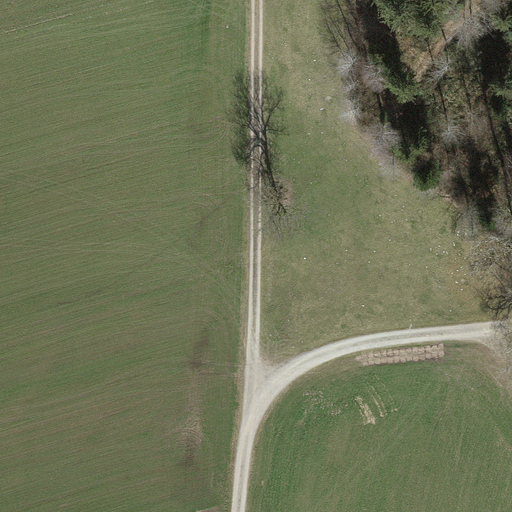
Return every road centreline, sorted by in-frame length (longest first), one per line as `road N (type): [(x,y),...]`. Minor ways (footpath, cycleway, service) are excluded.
road 1 (track): [(256,394),(258,0)]
road 2 (track): [(511,332),(357,348),(256,394)]
road 3 (track): [(472,0),(388,97)]
